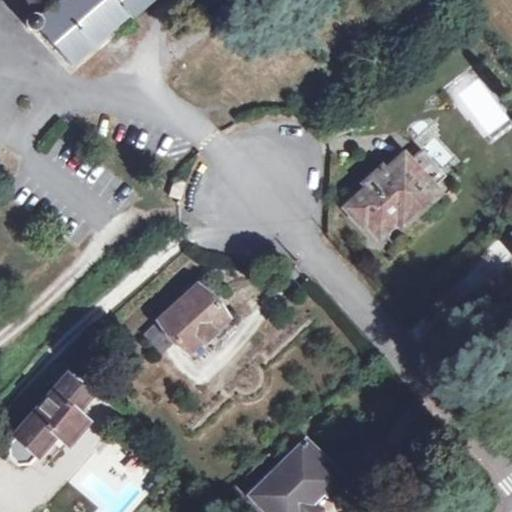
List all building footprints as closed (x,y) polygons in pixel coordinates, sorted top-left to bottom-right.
[(10,0),(27,20),(25,23),(25,27),(27,31),(30,33),(34,33),(38,31),(71,68),(130,16),(132,19),(153,0),(10,0)] [(377,237),(395,222),(399,226),(435,195),(426,185),(439,173),(419,151),(405,163),(402,159),(384,176),(380,172),(365,186),(368,190),(346,209),(362,227),(366,223),(377,237)] [(236,331),(195,286),(144,334),(161,353),(175,340),(186,353),(189,350),(194,356),(207,345),(212,351),(236,331)] [(29,464),(34,459),(46,469),(85,425),(73,414),(87,397),(66,378),(8,446),(8,457),(17,464),(29,464)] [(320,511),(316,505),(342,479),(303,442),(248,497),(263,511),(320,511)] [(229,509),(242,497),(234,488),(220,502),(229,509)]
